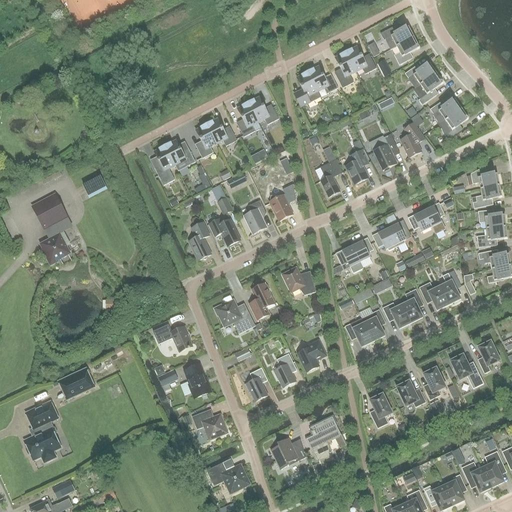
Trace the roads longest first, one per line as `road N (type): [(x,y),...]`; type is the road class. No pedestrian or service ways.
road 1 (residential): [(240,425),(188,294),(511,125)]
road 2 (residential): [(130,146),(406,0)]
road 3 (residential): [(240,425),(511,294)]
road 4 (residential): [(511,119),(437,25),(429,0)]
